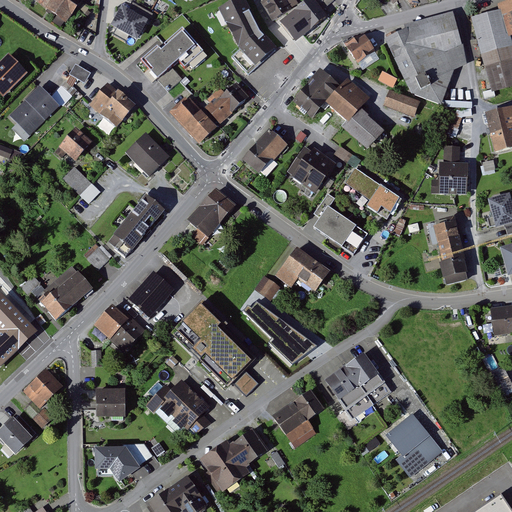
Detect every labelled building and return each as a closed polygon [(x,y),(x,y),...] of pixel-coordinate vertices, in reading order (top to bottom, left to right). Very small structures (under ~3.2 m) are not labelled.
[(34,0),(70,26),(89,0),(34,0)] [(274,51),(257,34),(241,0),(237,0),(217,10),(237,49),(254,68),(274,51)] [(269,0),(265,2),(276,22),(293,13),(285,0),(269,0)] [(333,0),(316,0),(324,9),(334,1),(333,0)] [(283,27),(298,45),(328,22),(313,3),(283,27)] [(477,20),(495,94),(511,89),(511,40),(511,39),(511,5),(500,9),(501,14),(493,16),(477,20)] [(128,6),(116,27),(148,45),(160,24),(128,6)] [(417,25),(407,28),(408,31),(396,36),(387,40),(394,53),(414,95),(440,105),(453,70),(464,66),(450,16),(433,20),(417,25)] [(185,31),(145,64),(171,94),(184,83),(175,73),(184,65),(193,76),(210,60),(185,31)] [(346,49),(356,64),(374,52),(363,37),(348,48),(346,49)] [(0,71),(0,93),(6,99),(30,76),(13,59),(0,71)] [(70,75),(85,84),(91,75),(76,66),(70,75)] [(318,120),(330,106),(340,94),(343,90),(323,74),(298,103),(318,120)] [(62,106),(78,93),(70,83),(54,97),(62,106)] [(351,124),(361,112),(370,101),(349,83),(343,90),(340,94),(330,106),(351,124)] [(92,106),(118,130),(136,111),(110,87),(92,106)] [(10,117),(29,136),(58,107),(39,88),(10,117)] [(203,105),(223,126),(247,104),(236,92),(229,98),(221,89),(203,105)] [(386,108),(417,119),(422,105),(392,94),(386,108)] [(173,116),(202,146),(218,131),(189,100),(173,116)] [(511,110),(489,117),(499,156),(511,152),(511,110)] [(345,130),(372,152),(387,134),(361,112),(351,124),(345,130)] [(459,129),(463,116),(456,114),(453,127),(459,129)] [(106,119),(99,127),(110,136),(116,128),(106,119)] [(62,149),(80,163),(94,147),(77,132),(62,149)] [(271,133),(246,162),(263,177),(288,148),(271,133)] [(148,136),(129,155),(151,177),(170,159),(148,136)] [(11,150),(0,146),(0,156),(7,160),(11,150)] [(351,156),(339,148),(334,155),(346,163),(351,156)] [(434,196),(467,198),(469,167),(461,166),(462,150),(448,149),(447,165),(443,165),(442,183),(434,183),(434,196)] [(290,175),(319,195),(335,171),(306,152),(290,175)] [(483,162),(484,175),(496,174),(495,161),(483,162)] [(90,204),(102,191),(75,167),(63,180),(90,204)] [(404,201),(358,171),(346,190),(392,219),(404,201)] [(192,222),(211,240),(239,209),(220,192),(192,222)] [(84,211),(98,225),(112,211),(98,197),(84,211)] [(501,231),(511,227),(511,197),(493,203),(501,231)] [(149,198),(111,244),(130,259),(167,212),(149,198)] [(308,228),(347,255),(359,238),(320,210),(308,228)] [(435,228),(450,285),(472,279),(458,223),(435,228)] [(84,256),(99,272),(110,262),(95,246),(84,256)] [(320,295),(334,275),(299,251),(279,279),(297,291),(303,283),(320,295)] [(132,301),(151,319),(175,292),(157,274),(132,301)] [(45,306),(59,323),(97,292),(82,275),(45,306)] [(40,302),(49,293),(33,278),(24,287),(40,302)] [(256,292),(271,302),(281,289),(266,279),(256,292)] [(511,307),(489,310),(493,334),(511,331),(511,307)] [(267,348),(289,368),(315,350),(254,308),(243,319),(271,344),(267,348)] [(97,327),(127,355),(143,338),(113,310),(97,327)] [(176,333),(230,386),(232,384),(244,372),(250,366),(195,313),(176,333)] [(0,358),(12,371),(41,345),(26,329),(11,343),(0,331),(0,358)] [(368,356),(329,382),(354,419),(393,393),(368,356)] [(504,395),(511,391),(511,382),(505,368),(494,374),(504,395)] [(26,392),(42,409),(65,388),(49,371),(26,392)] [(257,385),(244,372),(232,384),(233,386),(243,395),(245,397),(257,385)] [(148,406),(184,440),(196,427),(202,433),(211,423),(205,417),(212,410),(184,383),(175,393),(167,385),(148,406)] [(96,417),(123,417),(123,392),(96,393),(96,406),(96,417)] [(313,392),(275,420),(294,446),(317,430),(311,422),(326,411),(313,392)] [(412,478),(444,452),(415,415),(388,436),(403,454),(396,459),(412,478)] [(0,433),(0,441),(17,459),(36,441),(15,419),(0,433)] [(204,462),(226,493),(252,474),(248,469),(269,454),(254,434),(234,448),(230,444),(204,462)] [(100,470),(114,469),(124,484),(143,471),(128,450),(99,450),(100,470)] [(274,454),(271,456),(278,467),(284,464),(276,453),(274,454)] [(193,479),(151,508),(153,511),(201,511),(211,506),(193,479)] [(511,511),(511,481),(467,511),(511,511)]
